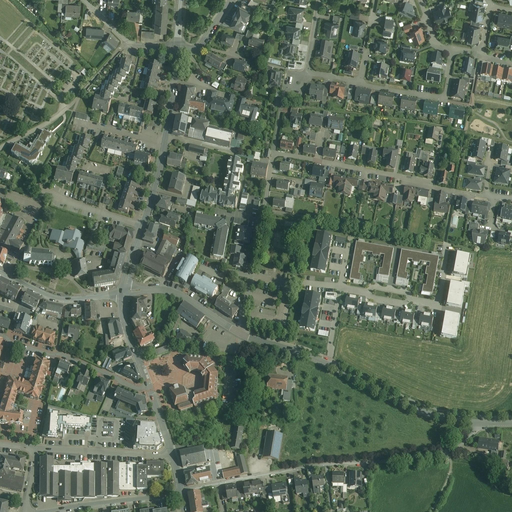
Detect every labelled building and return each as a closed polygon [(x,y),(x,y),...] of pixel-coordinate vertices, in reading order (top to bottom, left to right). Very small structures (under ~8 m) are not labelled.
[(253,1),(251,0),(250,0),(248,4),(256,9),(258,3),(253,1)] [(407,2),(406,2),(404,6),(402,12),(407,14),(406,15),(411,17),(412,16),(414,11),(412,5),(410,4),(410,3),(407,2)] [(445,2),(437,5),(439,11),(447,8),(445,2)] [(72,6),(67,5),(68,3),(66,3),(65,15),(65,14),(74,15),(74,16),(79,16),(80,6),(72,5),(72,6)] [(168,4),(156,3),(155,18),(167,19),(168,4)] [(475,4),(473,4),(472,11),(483,13),(484,6),(482,6),(475,4)] [(231,24),(230,24),(242,31),(252,12),(248,10),(241,6),(240,6),(231,24)] [(303,10),(290,7),(289,13),(293,13),(292,20),(291,19),(291,20),(297,21),(301,22),(301,21),(300,21),(301,16),(302,16),(303,10)] [(447,8),(439,11),(439,12),(434,14),(437,22),(443,20),(443,21),(449,19),(448,18),(452,17),(448,7),(447,8)] [(483,13),(472,11),(470,18),(480,20),(481,20),(483,13)] [(139,13),(127,12),(126,20),(133,20),(133,18),(139,19),(138,21),(139,21),(139,18),(140,13),(139,13)] [(497,23),(497,25),(504,26),(506,15),(499,14),(499,16),(497,23)] [(167,19),(155,18),(154,32),(166,33),(167,19)] [(391,23),(385,22),(384,25),(386,25),(385,29),(384,29),(383,34),(390,36),(391,31),(394,31),(394,27),(393,26),(394,20),(392,20),(391,23)] [(339,24),(332,23),(326,22),(325,28),(328,28),(327,35),(336,36),(338,29),(337,29),(338,24),(339,25),(339,24)] [(365,23),(355,22),(353,34),(355,34),(361,35),(363,35),(365,23)] [(411,23),(403,26),(405,32),(413,29),(411,23)] [(295,28),(286,26),(286,31),(290,32),(289,38),(287,38),(293,39),(298,40),(297,40),(298,35),(299,35),(300,29),(300,28),(295,28)] [(470,26),(469,26),(468,33),(478,35),(480,28),(478,27),(470,26)] [(103,30),(92,29),(87,28),(86,28),(86,38),(86,36),(89,36),(89,38),(90,38),(90,36),(96,37),(96,38),(102,38),(102,39),(103,39),(104,29),(103,29),(103,30)] [(421,28),(411,32),(412,34),(411,35),(412,38),(413,39),(414,40),(413,41),(414,42),(415,43),(416,42),(417,41),(423,39),(422,36),(422,35),(422,33),(422,32),(421,28)] [(254,31),(248,29),(246,35),(252,38),(253,36),(254,31)] [(243,35),(237,32),(235,37),(235,38),(235,39),(241,41),(243,35)] [(235,37),(223,33),(222,34),(223,34),(221,39),(220,40),(223,41),(222,44),(232,48),(235,39),(235,38),(235,37)] [(478,35),(468,33),(466,39),(468,40),(476,41),(477,42),(478,35)] [(118,42),(109,34),(104,40),(112,48),(118,42)] [(253,36),(252,38),(251,41),(250,41),(249,46),(262,50),(262,51),(265,41),(253,36)] [(509,39),(498,37),(498,38),(497,39),(497,40),(498,42),(497,46),(498,46),(498,47),(498,48),(501,48),(502,48),(502,47),(508,48),(509,39)] [(387,43),(377,41),(376,44),(376,46),(374,47),(374,49),(375,51),(376,51),(375,53),(382,54),(383,55),(385,56),(386,55),(386,53),(385,52),(387,43)] [(329,45),(322,44),(323,44),(322,54),(317,53),(316,59),(322,60),(321,60),(323,60),(323,59),(327,60),(327,58),(330,59),(333,46),(329,45)] [(292,46),(283,45),(282,50),(285,51),(284,57),(295,59),(297,48),(297,47),(292,46)] [(410,52),(404,51),(404,52),(403,56),(404,58),(403,62),(414,64),(415,60),(416,58),(415,57),(416,53),(410,52)] [(359,55),(348,53),(347,60),(358,62),(359,55)] [(223,62),(209,54),(205,62),(219,70),(220,69),(223,64),(223,62)] [(442,56),(433,54),(432,54),(431,58),(432,59),(431,64),(440,66),(442,56)] [(125,61),(122,60),(121,66),(130,68),(131,62),(128,62),(125,61)] [(358,62),(347,60),(345,67),(356,69),(358,62)] [(473,62),(466,60),(465,63),(464,63),(463,67),(464,67),(463,74),(470,76),(473,62)] [(242,62),(236,61),(234,69),(244,72),(246,65),(247,64),(242,62)] [(160,64),(151,62),(149,69),(158,71),(159,68),(160,64)] [(382,66),(377,65),(377,66),(376,69),(376,71),(388,73),(388,70),(389,70),(389,67),(384,66),(382,66)] [(130,68),(121,66),(119,72),(126,74),(129,74),(130,68)] [(158,71),(149,69),(147,76),(156,78),(157,75),(158,71)] [(126,74),(119,72),(117,71),(116,77),(122,79),(125,79),(126,74)] [(272,71),(270,82),(271,83),(273,83),(272,87),(279,88),(282,73),(272,71)] [(388,73),(376,71),(376,72),(375,75),(375,77),(380,78),(381,78),(387,79),(387,76),(388,73)] [(411,73),(402,71),(401,72),(400,74),(401,75),(400,81),(409,83),(410,77),(411,73)] [(429,71),(428,71),(426,81),(440,84),(441,77),(440,77),(441,73),(437,73),(432,72),(429,71)] [(122,79),(116,77),(113,76),(112,82),(118,84),(121,85),(122,79)] [(156,78),(147,76),(145,83),(155,85),(156,81),(156,78)] [(242,82),(237,81),(236,85),(235,89),(235,90),(243,92),(246,83),(242,82)] [(461,83),(454,81),(453,85),(454,85),(453,88),(464,90),(466,84),(466,83),(461,83)] [(118,84),(112,82),(109,82),(108,87),(108,88),(115,89),(117,90),(118,84)] [(155,85),(145,83),(144,90),(153,92),(154,88),(155,85)] [(345,87),(332,85),(331,94),(334,94),(333,98),(343,100),(343,97),(345,89),(345,87)] [(324,88),(311,86),(311,90),(310,96),(317,97),(317,101),(322,102),(323,97),(324,90),(324,88)] [(115,89),(108,88),(108,87),(105,87),(104,93),(111,95),(113,95),(115,89)] [(196,89),(186,87),(186,88),(184,98),(191,99),(192,97),(194,97),(195,93),(193,93),(194,89),(196,89)] [(453,88),(451,98),(463,100),(465,90),(464,90),(453,88)] [(367,91),(357,89),(355,101),(369,104),(371,93),(367,92),(367,91)] [(111,95),(104,93),(102,92),(101,98),(110,100),(111,95)] [(216,93),(210,92),(207,103),(207,104),(213,106),(215,98),(216,93)] [(387,95),(380,94),(379,104),(378,105),(385,106),(387,95)] [(394,97),(387,95),(385,106),(392,108),(394,98),(394,97)] [(101,98),(95,97),(92,108),(108,112),(111,101),(110,100),(101,98)] [(184,98),(183,98),(180,112),(180,113),(188,114),(189,108),(191,99),(184,98)] [(227,101),(215,98),(213,106),(207,104),(207,103),(206,102),(205,109),(230,115),(234,100),(228,98),(227,101)] [(246,99),(240,98),(239,101),(240,101),(236,115),(241,117),(242,112),(251,115),(250,118),(248,125),(253,126),(257,112),(256,111),(257,108),(252,107),(252,109),(244,107),(246,99)] [(410,100),(403,98),(403,100),(401,108),(401,109),(408,111),(410,100)] [(206,102),(191,99),(189,108),(204,111),(205,109),(206,102)] [(417,101),(410,100),(408,111),(415,112),(416,102),(417,101)] [(153,104),(146,102),(144,111),(143,113),(153,115),(155,108),(155,104),(153,104)] [(432,103),(425,102),(425,104),(424,112),(423,113),(430,114),(432,103)] [(439,105),(432,103),(430,114),(437,116),(437,115),(439,107),(439,105)] [(126,107),(120,105),(118,114),(124,116),(126,107)] [(132,108),(126,107),(124,116),(130,117),(132,108)] [(458,108),(451,107),(451,109),(449,117),(449,118),(456,119),(458,108)] [(138,110),(132,108),(130,117),(136,119),(138,110)] [(451,109),(443,108),(442,115),(449,117),(451,109)] [(465,110),(458,108),(456,119),(463,121),(465,110)] [(138,110),(136,119),(142,120),(142,117),(143,113),(144,111),(138,110)] [(297,115),(293,114),(292,114),(291,124),(294,124),(293,125),(297,126),(297,125),(300,126),(302,116),(297,115)] [(315,116),(311,116),(310,123),(314,124),(313,125),(321,126),(322,121),(323,119),(323,118),(319,117),(315,116)] [(187,119),(177,117),(174,133),(185,136),(187,127),(185,126),(186,123),(188,124),(191,125),(192,120),(187,119)] [(344,120),(330,118),(330,120),(328,129),(342,131),(344,120)] [(199,121),(193,120),(191,127),(190,130),(194,131),(207,134),(209,128),(210,124),(205,123),(199,121)] [(233,133),(209,128),(207,134),(205,142),(230,148),(233,133)] [(436,131),(430,130),(428,140),(437,142),(439,132),(436,131)] [(15,146),(11,154),(29,164),(36,163),(51,135),(43,131),(30,155),(15,146)] [(90,140),(81,137),(79,143),(88,145),(90,140)] [(107,139),(104,139),(101,148),(108,150),(111,140),(107,139)] [(114,141),(111,140),(108,150),(115,151),(117,142),(114,141)] [(294,143),(282,141),(281,149),(292,151),(294,143)] [(121,143),(117,142),(115,151),(122,153),(124,144),(121,143)] [(485,144),(475,142),(474,150),(484,152),(485,144)] [(88,145),(79,143),(77,149),(84,150),(84,151),(86,151),(88,145)] [(127,144),(124,144),(122,153),(129,155),(131,145),(127,144)] [(131,145),(129,155),(136,156),(137,153),(138,147),(134,146),(131,145)] [(206,148),(190,145),(189,152),(204,156),(206,148)] [(317,148),(305,145),(304,153),(315,155),(317,148)] [(509,148),(498,146),(498,148),(496,149),(496,153),(507,155),(509,148)] [(358,148),(351,147),(349,159),(356,160),(358,148)] [(84,150),(77,149),(75,148),(73,154),(82,156),(84,151),(84,150)] [(329,150),(325,149),(323,157),(335,159),(336,154),(337,151),(336,151),(329,150)] [(396,151),(385,149),(383,157),(388,158),(388,156),(395,157),(396,151)] [(484,152),(474,150),(472,158),(476,159),(482,160),(484,152)] [(377,153),(370,151),(367,163),(375,164),(377,153)] [(179,157),(170,155),(170,154),(167,166),(168,166),(168,165),(180,168),(181,168),(182,163),(184,153),(179,152),(179,157)] [(151,156),(137,153),(136,156),(134,162),(148,166),(149,161),(150,161),(151,156)] [(416,155),(407,153),(406,160),(408,160),(405,172),(413,173),(415,159),(416,155)] [(507,155),(496,153),(495,157),(496,158),(495,160),(502,161),(506,162),(507,155)] [(82,156),(73,154),(71,159),(71,160),(78,161),(80,162),(82,156)] [(395,157),(388,156),(388,158),(386,167),(394,169),(396,157),(395,157)] [(78,161),(71,160),(71,159),(68,159),(67,165),(76,167),(78,161)] [(231,164),(230,171),(229,170),(228,175),(229,175),(229,177),(227,177),(227,182),(228,182),(227,189),(225,188),(225,193),(226,193),(233,194),(234,195),(235,191),(236,182),(237,183),(237,180),(239,180),(240,176),(238,176),(238,174),(239,165),(240,165),(241,161),(231,159),(230,164),(231,164)] [(263,163),(263,166),(260,165),(258,177),(266,178),(268,164),(263,163)] [(291,164),(281,163),(280,171),(290,173),(291,164)] [(260,165),(253,164),(251,176),(255,176),(258,177),(260,165)] [(434,166),(426,164),(425,169),(424,175),(424,176),(432,178),(434,166)] [(76,167),(67,165),(65,170),(74,173),(76,167)] [(314,166),(313,176),(322,178),(324,168),(314,166)] [(476,167),(469,166),(468,174),(483,177),(485,168),(476,167)] [(61,169),(57,168),(54,180),(71,184),(74,173),(65,170),(61,169)] [(505,170),(497,169),(495,178),(498,179),(498,183),(507,185),(510,174),(510,171),(505,170)] [(449,174),(442,173),(439,185),(447,186),(449,174)] [(85,176),(79,174),(77,183),(83,185),(85,176)] [(186,178),(173,174),(173,175),(169,191),(168,191),(182,195),(182,194),(181,194),(184,184),(185,184),(186,178)] [(91,177),(85,176),(83,185),(89,186),(91,177)] [(347,178),(335,176),(334,184),(337,184),(345,186),(347,178)] [(97,179),(91,177),(89,186),(94,188),(97,179)] [(358,180),(347,178),(345,186),(350,187),(357,188),(358,180)] [(103,180),(97,179),(94,188),(100,190),(103,180)] [(474,181),(467,180),(466,188),(480,191),(482,183),(480,182),(474,181)] [(292,184),(286,183),(286,182),(283,182),(278,181),(276,188),(288,191),(289,186),(291,187),(292,184)] [(382,185),(370,182),(370,183),(369,190),(380,192),(382,185)] [(137,186),(127,183),(125,190),(135,192),(136,189),(137,186)] [(345,186),(337,184),(337,187),(339,188),(338,194),(344,195),(345,186)] [(319,185),(319,186),(312,185),(310,194),(315,195),(314,196),(322,198),(324,186),(319,185)] [(393,187),(382,185),(380,192),(386,193),(392,194),(393,187)] [(200,188),(194,186),(190,202),(196,204),(200,188)] [(417,189),(405,187),(404,195),(406,195),(405,201),(412,202),(413,196),(416,197),(417,189)] [(429,191),(417,189),(416,197),(419,198),(418,203),(426,204),(426,205),(428,198),(429,191)] [(135,192),(125,190),(123,196),(133,199),(134,196),(135,192)] [(380,192),(369,190),(372,191),(371,195),(374,195),(373,200),(379,201),(380,192)] [(206,193),(203,192),(202,195),(200,202),(205,203),(206,202),(212,203),(212,204),(216,205),(217,202),(220,203),(220,206),(224,207),(225,205),(231,206),(231,208),(236,209),(237,201),(237,199),(233,198),(224,197),(224,196),(222,196),(222,194),(222,192),(219,192),(219,194),(218,194),(218,195),(215,195),(206,193)] [(438,193),(434,211),(442,213),(442,211),(445,211),(445,213),(446,213),(447,205),(444,204),(445,194),(438,193)] [(133,199),(123,196),(121,203),(130,206),(131,206),(132,202),(133,199)] [(171,201),(159,198),(156,208),(168,212),(169,208),(171,209),(172,205),(170,204),(171,201)] [(294,200),(286,199),(286,201),(275,199),(273,206),(288,209),(293,210),(294,200)] [(467,201),(458,199),(458,202),(457,202),(456,208),(457,208),(456,211),(465,213),(465,212),(467,201)] [(481,204),(474,202),(472,213),(479,215),(481,204)] [(130,206),(121,203),(119,210),(128,213),(129,209),(130,206)] [(488,205),(481,204),(479,215),(485,216),(486,211),(488,205)] [(510,208),(504,207),(503,210),(502,210),(502,212),(500,218),(503,219),(503,220),(508,221),(510,208)] [(181,217),(168,213),(167,218),(164,216),(163,220),(161,219),(159,223),(160,223),(160,224),(170,227),(170,226),(175,228),(177,223),(179,223),(181,217)] [(219,232),(216,234),(216,235),(217,235),(216,242),(215,242),(214,247),(213,254),(211,254),(210,258),(222,260),(227,231),(225,228),(227,227),(224,223),(222,224),(221,222),(202,218),(203,214),(197,213),(194,227),(199,228),(199,227),(202,228),(206,229),(206,228),(212,229),(212,230),(214,231),(217,229),(219,232)] [(24,223),(13,217),(12,218),(8,215),(0,229),(0,246),(4,249),(8,251),(9,251),(10,250),(15,239),(24,223)] [(159,225),(152,223),(149,233),(146,232),(143,241),(144,241),(153,244),(154,244),(157,235),(157,233),(159,233),(160,230),(158,229),(160,225),(159,225)] [(479,225),(470,223),(469,231),(473,232),(477,233),(479,225)] [(170,228),(160,224),(159,225),(160,225),(158,229),(160,230),(168,233),(170,228)] [(134,233),(113,226),(112,228),(109,227),(109,230),(110,231),(109,232),(107,232),(106,237),(109,238),(114,240),(119,241),(118,245),(115,244),(113,250),(126,253),(130,238),(133,239),(134,233)] [(246,229),(239,228),(237,241),(244,243),(250,244),(252,230),(246,229)] [(74,234),(66,232),(64,233),(64,234),(52,230),(49,240),(56,242),(55,244),(61,246),(62,245),(63,245),(63,248),(63,249),(64,250),(65,250),(66,249),(74,251),(75,254),(75,255),(76,257),(79,259),(79,261),(81,261),(80,253),(81,253),(84,243),(79,241),(82,234),(75,232),(74,234)] [(477,233),(473,232),(472,237),(475,237),(474,241),(477,242),(477,244),(480,245),(480,242),(484,243),(485,239),(487,239),(487,235),(477,233)] [(508,234),(500,233),(499,236),(499,240),(498,243),(501,244),(505,245),(508,245),(510,237),(510,235),(508,234)] [(318,234),(311,271),(325,273),(332,237),(318,234)] [(180,240),(170,236),(170,237),(165,235),(163,241),(176,247),(180,240)] [(23,244),(15,239),(10,250),(18,254),(23,244)] [(362,251),(369,252),(371,245),(364,244),(358,243),(356,242),(355,251),(362,253),(362,251)] [(105,248),(87,243),(86,249),(103,253),(105,248)] [(168,249),(161,245),(156,254),(159,255),(164,258),(165,254),(166,252),(168,250),(168,249)] [(385,247),(371,245),(369,252),(373,253),(373,255),(379,257),(380,254),(384,255),(385,247)] [(241,248),(232,247),(231,254),(236,255),(240,256),(241,248)] [(394,249),(385,247),(384,255),(385,255),(384,262),(391,263),(394,249)] [(30,255),(24,255),(23,262),(30,262),(29,263),(29,264),(29,265),(30,264),(34,264),(34,265),(39,266),(39,265),(43,265),(43,266),(44,266),(44,265),(47,265),(47,266),(48,266),(48,265),(51,265),(51,266),(52,266),(51,265),(53,263),(54,264),(55,263),(54,262),(54,260),(55,259),(54,259),(52,257),(53,256),(52,256),(51,257),(49,256),(49,255),(49,253),(50,252),(49,252),(45,252),(44,251),(44,252),(40,251),(40,250),(39,250),(39,251),(36,251),(36,250),(35,250),(35,251),(32,251),(31,250),(30,250),(31,251),(31,254),(30,254),(30,255)] [(410,252),(402,250),(399,265),(406,266),(408,259),(409,259),(410,252)] [(362,253),(355,251),(352,266),(360,267),(360,263),(363,263),(364,257),(361,257),(362,253)] [(125,255),(116,252),(114,257),(112,264),(122,267),(125,255)] [(425,254),(410,252),(409,259),(413,260),(413,262),(419,264),(420,261),(423,262),(425,254)] [(157,258),(146,253),(140,266),(164,277),(170,265),(157,258)] [(173,258),(165,254),(164,258),(159,255),(157,258),(170,265),(173,258)] [(431,256),(425,254),(423,262),(430,263),(430,265),(437,266),(439,257),(437,257),(431,256)] [(471,256),(456,254),(452,276),(467,279),(471,256)] [(240,256),(236,255),(234,266),(246,269),(247,263),(245,263),(246,257),(240,256)] [(199,263),(188,257),(185,262),(184,262),(181,266),(180,268),(178,273),(179,273),(176,279),(186,284),(186,285),(187,284),(190,278),(190,279),(192,276),(195,270),(195,269),(199,263)] [(79,261),(72,262),(75,278),(87,275),(85,260),(81,261),(79,261)] [(391,263),(384,262),(382,270),(380,269),(379,276),(380,276),(383,276),(389,278),(391,263)] [(122,267),(112,264),(110,270),(120,273),(122,267)] [(406,266),(399,265),(397,279),(403,280),(405,280),(407,281),(408,274),(405,274),(406,266)] [(437,266),(430,265),(429,268),(427,268),(426,274),(428,275),(428,279),(435,280),(437,266)] [(360,267),(352,266),(350,280),(354,281),(360,282),(361,275),(358,275),(360,267)] [(110,270),(109,273),(92,276),(94,287),(117,283),(120,273),(110,270)] [(190,278),(187,284),(191,287),(196,278),(192,276),(190,279),(190,278)] [(213,285),(204,280),(203,280),(197,277),(196,278),(191,287),(192,288),(196,290),(196,291),(200,294),(202,295),(207,297),(207,296),(212,299),(218,289),(212,285),(213,285)] [(10,284),(0,279),(0,293),(4,296),(10,284)] [(435,280),(428,279),(426,287),(424,286),(423,292),(422,292),(422,293),(430,294),(432,294),(435,280)] [(21,290),(10,284),(4,296),(15,301),(21,290)] [(461,286),(451,284),(447,307),(461,309),(465,287),(461,286)] [(41,300),(27,293),(21,304),(35,311),(41,300)] [(306,294),(300,329),(314,332),(321,297),(306,294)] [(229,303),(220,297),(215,307),(223,312),(229,303)] [(345,308),(347,308),(347,310),(351,311),(353,297),(350,297),(350,298),(347,298),(346,304),(345,308)] [(356,298),(353,297),(351,311),(355,311),(355,310),(357,310),(358,306),(359,300),(356,300),(356,298)] [(141,300),(132,299),(131,312),(141,313),(141,310),(146,310),(147,300),(141,300)] [(48,304),(43,301),(39,308),(43,310),(42,313),(41,313),(40,314),(45,314),(46,312),(48,304)] [(200,315),(185,303),(177,313),(177,314),(182,317),(190,323),(189,324),(197,329),(200,324),(205,318),(205,317),(201,314),(200,315)] [(239,310),(229,303),(223,312),(232,319),(234,316),(236,317),(238,314),(237,313),(239,310)] [(63,307),(48,304),(46,312),(50,313),(61,315),(63,307)] [(14,310),(0,305),(0,311),(12,315),(14,310)] [(95,321),(95,305),(85,305),(85,317),(86,322),(95,321)] [(363,316),(365,316),(365,318),(369,318),(371,305),(368,305),(368,306),(365,306),(363,316)] [(377,308),(374,307),(374,306),(371,305),(369,318),(373,319),(373,317),(375,318),(376,313),(377,308)] [(69,311),(65,311),(64,318),(67,318),(67,317),(70,317),(70,316),(81,316),(80,306),(69,307),(69,311)] [(381,319),(384,319),(384,321),(388,322),(390,308),(387,308),(386,310),(383,309),(382,315),(381,319)] [(393,309),(390,308),(388,322),(391,322),(391,321),(394,321),(395,317),(396,311),(393,311),(393,309)] [(400,322),(403,323),(402,324),(406,325),(409,312),(405,311),(405,313),(402,312),(401,318),(400,322)] [(141,313),(131,312),(131,321),(133,321),(141,321),(141,313)] [(415,315),(411,314),(412,312),(409,312),(406,325),(410,326),(410,324),(413,324),(414,320),(415,315)] [(177,314),(171,332),(171,336),(176,336),(176,333),(182,317),(177,314)] [(419,325),(422,326),(421,327),(425,328),(427,315),(424,314),(424,316),(421,316),(419,325)] [(33,321),(16,315),(13,322),(17,323),(14,332),(15,332),(17,333),(20,334),(21,334),(23,335),(23,334),(24,335),(24,336),(26,336),(26,335),(28,336),(33,321)] [(429,329),(429,327),(431,328),(433,318),(430,317),(430,316),(427,315),(425,328),(429,329)] [(460,317),(445,315),(441,337),(456,340),(460,317)] [(11,322),(0,318),(0,327),(8,330),(11,322)] [(205,318),(200,324),(205,328),(206,325),(207,326),(208,325),(208,324),(209,321),(205,318)] [(119,320),(107,321),(108,326),(111,340),(123,337),(119,320)] [(37,322),(33,321),(28,336),(32,337),(31,340),(38,342),(44,344),(51,346),(52,344),(53,344),(55,337),(54,337),(55,335),(35,328),(37,322)] [(141,321),(133,321),(133,324),(137,331),(143,328),(144,328),(141,321)] [(80,329),(69,327),(68,335),(74,336),(73,341),(78,341),(80,329)] [(137,331),(133,333),(140,348),(154,341),(150,334),(147,336),(143,328),(137,331)] [(191,337),(182,331),(178,337),(180,339),(179,340),(182,342),(182,343),(184,344),(185,344),(186,344),(191,337)] [(170,346),(155,351),(157,356),(171,352),(170,346)] [(128,349),(121,351),(121,350),(113,354),(115,361),(122,358),(123,361),(132,358),(128,349)] [(112,360),(106,359),(102,368),(107,370),(112,360)] [(204,360),(188,359),(184,362),(186,365),(184,367),(184,369),(186,369),(189,373),(192,371),(198,372),(202,377),(203,379),(205,378),(205,379),(205,383),(204,382),(204,387),(205,387),(204,391),(202,392),(195,394),(195,395),(187,391),(185,391),(185,390),(179,387),(170,390),(175,407),(179,406),(178,408),(179,411),(181,412),(192,408),(193,406),(194,406),(194,407),(196,408),(198,409),(202,408),(203,406),(204,406),(217,402),(218,393),(217,391),(218,375),(215,371),(215,368),(214,367),(211,369),(204,360)] [(9,378),(2,402),(14,406),(17,393),(25,396),(28,397),(28,398),(35,400),(35,399),(38,400),(40,395),(42,389),(42,388),(47,371),(48,371),(50,365),(49,365),(50,364),(46,363),(46,362),(40,360),(40,361),(36,360),(36,361),(35,360),(33,367),(34,367),(29,384),(28,384),(9,378)] [(64,364),(60,362),(57,371),(54,378),(58,380),(61,374),(63,375),(64,374),(67,375),(70,367),(67,365),(64,364)] [(130,367),(129,370),(125,368),(122,375),(138,382),(140,380),(135,366),(130,367)] [(89,374),(84,372),(83,374),(81,374),(77,382),(77,383),(75,389),(79,391),(79,390),(83,393),(90,377),(88,377),(89,374)] [(288,378),(269,375),(267,388),(285,391),(286,391),(287,382),(288,378)] [(109,383),(99,379),(95,388),(104,392),(105,393),(107,389),(109,387),(108,386),(109,383)] [(287,382),(286,391),(285,391),(284,400),(283,400),(283,401),(284,401),(289,402),(291,388),(292,383),(292,382),(287,382)] [(135,398),(117,390),(113,399),(120,402),(135,409),(137,414),(138,416),(147,413),(145,408),(146,407),(145,402),(145,399),(141,399),(141,398),(135,397),(135,398)] [(14,406),(2,402),(0,408),(0,424),(2,425),(4,425),(7,425),(9,424),(24,426),(25,414),(11,412),(11,410),(12,410),(14,406)] [(135,409),(120,402),(116,409),(131,416),(137,414),(135,409)] [(47,412),(41,437),(62,439),(63,429),(89,431),(90,419),(58,416),(58,412),(47,412)] [(135,429),(134,449),(157,450),(162,447),(158,438),(156,438),(156,433),(154,427),(138,426),(135,429)] [(244,428),(235,427),(231,449),(240,450),(244,428)] [(283,435),(268,433),(263,458),(278,461),(283,435)] [(499,442),(480,439),(478,448),(492,450),(491,454),(497,455),(499,442)] [(204,448),(200,448),(195,449),(199,464),(198,464),(202,464),(202,463),(207,462),(205,456),(204,448)] [(223,450),(204,448),(205,456),(222,457),(223,450)] [(195,449),(180,452),(183,468),(198,465),(198,464),(199,464),(195,449)] [(235,452),(223,450),(222,457),(225,457),(225,458),(235,459),(237,459),(235,453),(235,452)] [(243,456),(240,457),(239,457),(237,458),(237,459),(241,475),(248,473),(243,456)] [(16,460),(0,457),(0,459),(0,475),(7,477),(9,468),(23,471),(25,459),(16,457),(16,460)] [(40,458),(40,471),(40,488),(40,496),(46,496),(46,497),(47,498),(62,498),(62,501),(62,502),(70,502),(70,501),(71,498),(95,498),(107,498),(107,497),(119,497),(119,491),(135,491),(137,490),(137,468),(136,466),(135,465),(131,465),(130,464),(125,464),(124,465),(119,464),(116,464),(115,464),(111,464),(110,464),(109,464),(106,464),(106,465),(87,465),(87,462),(80,463),(80,464),(70,464),(70,467),(53,467),(53,459),(40,458)] [(509,460),(505,460),(501,459),(500,468),(507,469),(509,460)] [(207,462),(202,463),(202,464),(203,470),(210,469),(209,467),(215,465),(214,461),(207,462)] [(162,464),(146,464),(146,468),(147,468),(147,476),(162,476),(162,464)] [(138,468),(137,468),(137,490),(140,490),(140,491),(142,491),(142,490),(147,490),(147,488),(147,476),(147,468),(146,468),(138,468)] [(203,470),(195,472),(198,484),(212,481),(210,469),(203,470)] [(195,472),(185,474),(187,486),(198,484),(195,472)] [(344,475),(338,474),(333,474),(333,484),(344,484),(344,474),(344,475)] [(361,474),(350,474),(350,486),(356,486),(356,488),(361,488),(361,486),(361,474)] [(7,477),(0,475),(0,487),(10,490),(12,478),(7,477)] [(323,477),(316,478),(315,475),(312,475),(312,481),(313,488),(317,488),(324,487),(323,477)] [(24,480),(12,478),(10,490),(21,492),(24,480)] [(306,482),(299,483),(299,479),(294,479),(295,485),(297,495),(304,495),(304,498),(309,498),(306,481),(306,482)] [(261,482),(251,484),(252,495),(262,493),(262,488),(261,482)] [(251,484),(243,485),(244,491),(245,496),(252,495),(251,484)] [(236,486),(226,487),(227,493),(228,499),(237,498),(238,498),(237,492),(236,486)] [(286,486),(276,487),(276,486),(272,486),(272,487),(273,494),(274,497),(281,496),(282,496),(282,497),(287,496),(287,491),(286,486)] [(200,492),(188,494),(190,511),(202,511),(202,508),(209,507),(209,505),(209,504),(209,503),(202,504),(200,492)] [(287,496),(282,497),(282,496),(281,496),(282,503),(284,505),(290,504),(289,496),(287,496)] [(6,511),(8,503),(0,501),(0,511),(6,511)]
